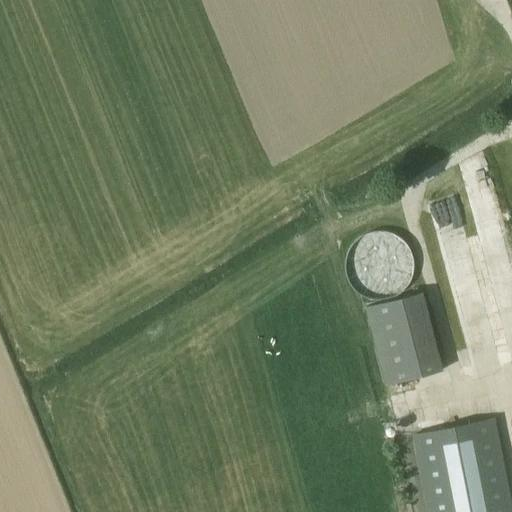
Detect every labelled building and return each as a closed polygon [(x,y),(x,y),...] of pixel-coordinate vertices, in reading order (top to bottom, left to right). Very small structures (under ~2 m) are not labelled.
[(493,268),(511,262),(511,259),(489,170),(476,170),(480,185),(480,191),(477,191),(478,183),(474,183),(470,167),(470,178),(475,200),(492,200),(476,205),(475,214),(483,242),(482,247),(488,268),(493,268)] [(435,208),(471,365),(495,359),(459,203),(435,208)] [(387,301),(397,298),(405,292),(410,285),(414,274),(414,265),(413,257),(408,248),(403,242),(396,238),(388,234),(375,234),(361,240),(351,250),(348,259),(347,272),(349,281),(353,289),(359,295),(367,300),(377,302),(387,301)] [(443,371),(422,293),(364,309),(385,386),(443,371)] [(413,435),(422,481),(427,511),(511,511),(511,502),(495,418),(413,435)]
